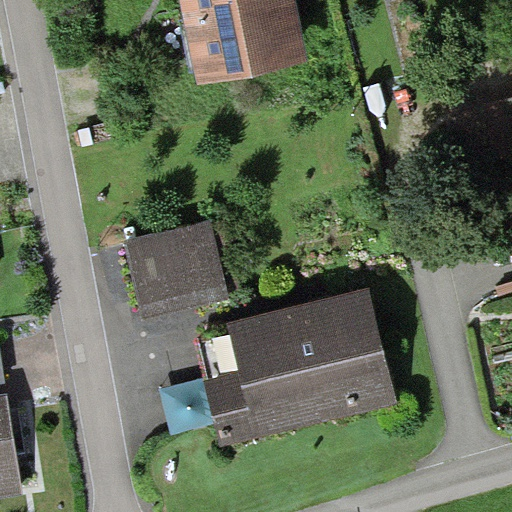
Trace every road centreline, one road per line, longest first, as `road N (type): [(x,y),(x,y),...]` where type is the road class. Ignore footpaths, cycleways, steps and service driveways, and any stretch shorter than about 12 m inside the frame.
road 1 (residential): [(13,0),(107,511)]
road 2 (residential): [(511,467),(363,511)]
